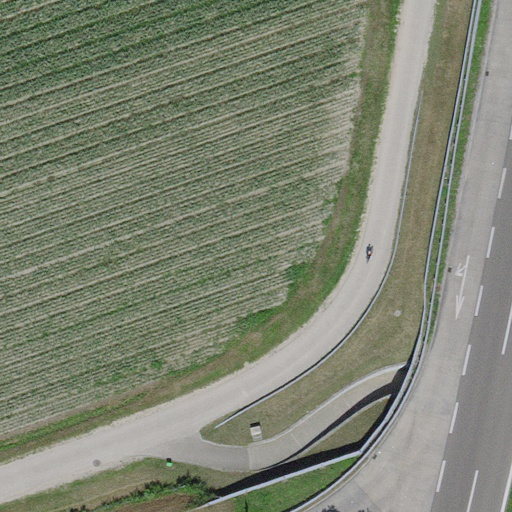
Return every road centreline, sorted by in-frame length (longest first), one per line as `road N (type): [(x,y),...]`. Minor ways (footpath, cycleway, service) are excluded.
road 1 (track): [(423,0),(384,232),(366,283),(324,339),(292,364),(235,398),(151,431)]
road 2 (motorway): [(511,323),(470,511)]
road 3 (track): [(151,431),(0,485)]
